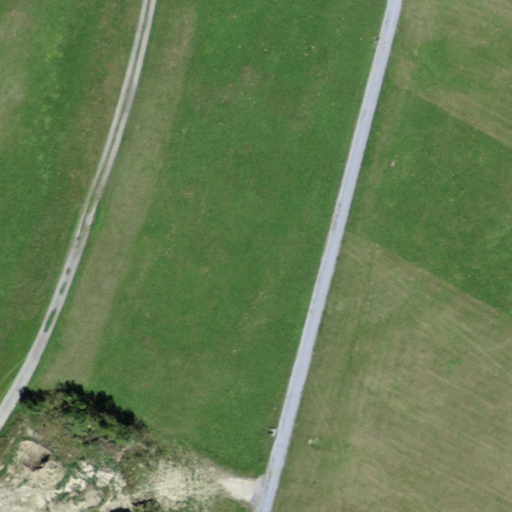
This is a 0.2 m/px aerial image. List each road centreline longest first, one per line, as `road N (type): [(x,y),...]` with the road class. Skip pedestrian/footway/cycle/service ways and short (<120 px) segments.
road 1 (track): [(259,511),(389,0)]
road 2 (track): [(144,0),(93,202),(0,418)]
road 3 (primary): [(124,0),(98,108),(0,392)]
